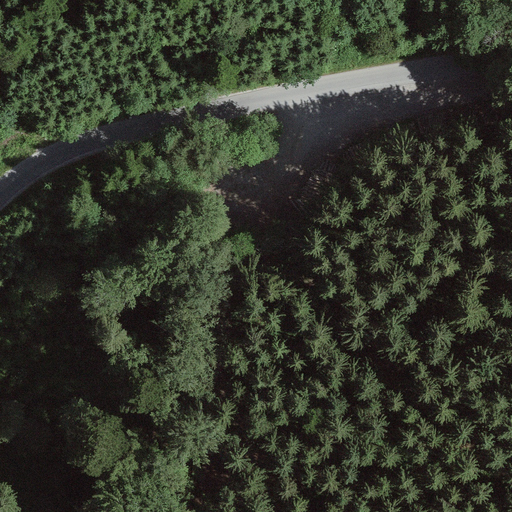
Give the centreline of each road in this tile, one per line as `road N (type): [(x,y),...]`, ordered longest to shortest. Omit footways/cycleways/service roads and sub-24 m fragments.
road 1 (tertiary): [(0,197),(35,165),(100,137),(511,48)]
road 2 (track): [(309,93),(253,244),(444,433),(511,480)]
road 3 (track): [(253,244),(215,433),(244,511)]
